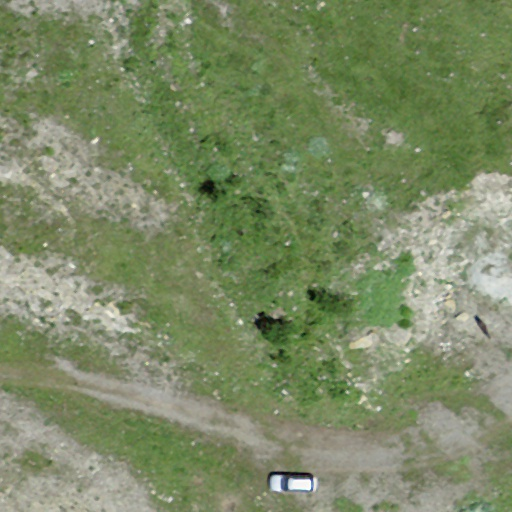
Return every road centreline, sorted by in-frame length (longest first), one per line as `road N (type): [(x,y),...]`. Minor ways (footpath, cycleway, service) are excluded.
road 1 (track): [(380,470),(0,374)]
road 2 (track): [(380,470),(511,402)]
